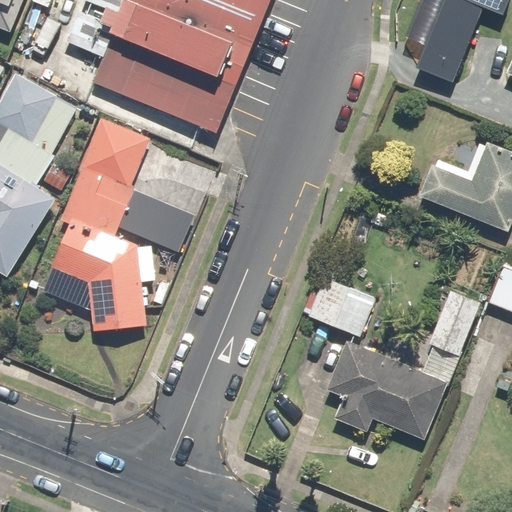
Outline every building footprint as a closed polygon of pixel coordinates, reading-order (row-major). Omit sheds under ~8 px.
[(25,0),(0,0),(0,28),(12,33),(25,0)] [(121,0),(89,85),(221,135),(272,0),(121,0)] [(429,38),(420,61),(456,75),(484,4),(501,11),(504,0),(426,0),(414,32),(429,38)] [(496,85),(470,71),(456,98),(483,111),(496,85)] [(53,199),(42,191),(88,120),(21,76),(0,107),(0,274),(2,276),(53,199)] [(156,246),(145,247),(144,238),(116,240),(139,186),(133,183),(151,139),(104,118),(64,218),(75,223),(56,267),(92,283),(94,332),(149,330),(147,281),(158,280),(156,246)] [(511,150),(485,140),(472,174),(437,160),(425,193),(511,226),(511,150)] [(511,310),(511,256),(506,255),(490,303),(511,310)] [(362,335),(377,297),(327,276),(311,314),(362,335)] [(463,355),(482,301),(453,290),(434,345),(463,355)] [(351,338),(330,388),(347,396),(338,416),(371,430),(377,415),(425,436),(449,381),(351,338)]
